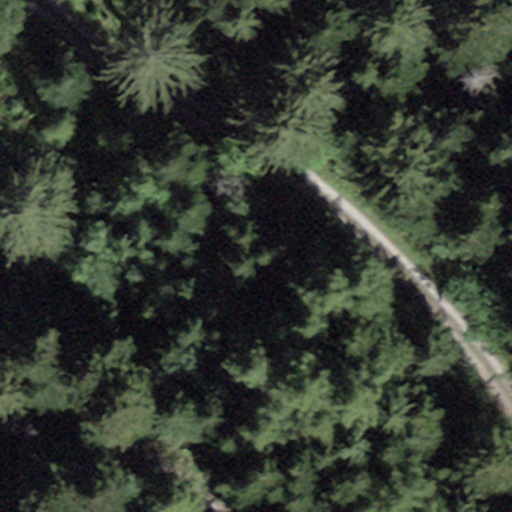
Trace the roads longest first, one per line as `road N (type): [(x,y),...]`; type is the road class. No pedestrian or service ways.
road 1 (track): [(6,0),(97,74),(309,203),(410,300),(511,425)]
road 2 (track): [(207,511),(181,481),(76,433),(0,426)]
